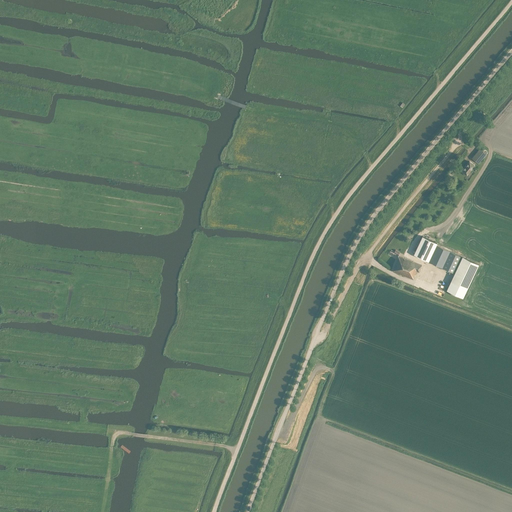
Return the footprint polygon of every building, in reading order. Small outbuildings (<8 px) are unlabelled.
[(480,148),(472,158),(478,163),(486,153),(480,148)] [(475,165),(469,161),(461,171),(467,175),(471,169),(472,169),(473,169),(474,168),(474,167),(473,166),(475,165)] [(453,272),(461,256),(436,244),(437,243),(422,235),(413,254),(453,272)] [(398,255),(392,270),(413,278),(414,274),(415,274),(417,270),(419,271),(422,264),(398,255)] [(463,256),(447,289),(463,297),(479,263),(463,256)]
